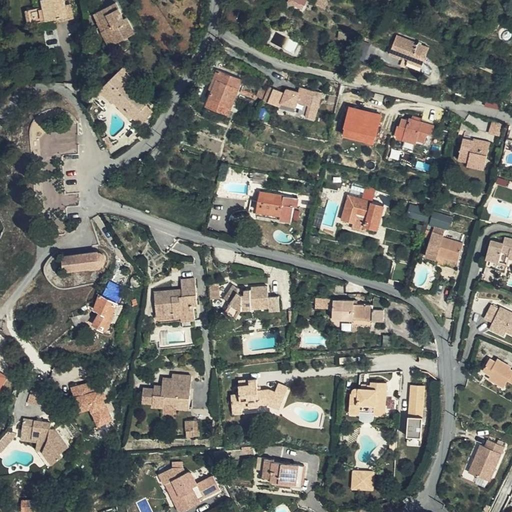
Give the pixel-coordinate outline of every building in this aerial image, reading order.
[(68,16),(66,6),(64,0),(42,0),(44,6),(30,9),(33,23),(54,19),(68,16)] [(97,12),(116,3),(114,0),(110,0),(95,7),(97,12)] [(125,19),(116,3),(97,12),(106,29),(107,28),(115,44),(135,33),(127,17),(125,19)] [(239,23),(243,10),(227,4),(224,17),(239,23)] [(72,5),(66,6),(68,16),(54,19),(54,22),(75,19),(72,5)] [(106,29),(97,12),(94,13),(98,21),(97,22),(101,31),(106,29)] [(109,47),(115,44),(107,28),(106,29),(101,31),(109,47)] [(429,47),(397,35),(390,55),(401,59),(402,57),(409,60),(407,65),(421,71),(429,47)] [(118,72),(127,81),(132,76),(124,67),(118,72)] [(212,90),(220,70),(217,69),(209,89),(212,90)] [(243,79),(220,70),(212,90),(207,104),(230,114),(243,79)] [(123,106),(134,118),(141,124),(153,111),(147,105),(149,102),(127,81),(118,72),(103,87),(116,100),(123,106)] [(264,85),(265,85),(267,85),(268,84),(269,83),(270,82),(270,81),(270,79),(269,78),(268,77),(267,77),(266,77),(264,77),(263,78),(262,79),(262,80),(262,81),(262,83),(263,84),(264,85)] [(263,98),(267,89),(260,86),(256,95),(263,98)] [(111,104),(113,102),(116,100),(103,87),(99,91),(111,104)] [(280,106),(285,93),(270,87),(265,100),(280,106)] [(323,93),(301,87),(297,101),(310,104),(307,116),(317,118),(323,93)] [(487,95),(484,107),(500,110),(501,98),(487,95)] [(113,102),(120,110),(123,106),(116,100),(113,102)] [(351,105),(344,133),(376,140),(383,112),(351,105)] [(130,122),(134,118),(123,106),(120,110),(119,110),(130,122)] [(403,140),(417,143),(418,139),(426,142),(428,134),(432,135),(435,125),(409,118),(409,120),(402,118),(400,127),(406,129),(404,136),(403,140)] [(48,148),(70,150),(72,133),(55,131),(56,122),(37,120),(35,141),(48,142),(48,148)] [(505,138),(507,130),(501,129),(502,122),(492,120),(489,133),(505,138)] [(397,135),(404,136),(406,129),(400,127),(397,135)] [(474,139),(474,140),(473,144),(463,143),(458,164),(484,169),(490,142),(474,139)] [(281,216),(280,219),(292,221),(294,206),(298,207),(300,198),(260,192),(258,211),(281,216)] [(349,195),(342,220),(354,222),(353,227),(364,230),(365,226),(379,229),(385,205),(349,195)] [(428,221),(433,210),(412,202),(408,214),(428,221)] [(441,225),(448,227),(450,218),(438,215),(436,221),(442,222),(441,225)] [(443,236),(445,229),(434,225),(427,251),(438,254),(446,256),(458,261),(463,242),(448,238),(443,236)] [(334,236),(336,230),(321,226),(320,232),(334,236)] [(511,238),(505,237),(504,243),(492,240),(487,259),(499,262),(502,252),(509,253),(508,258),(511,259),(511,238)] [(94,249),(65,252),(67,269),(94,265),(94,267),(103,266),(103,264),(105,262),(107,260),(107,255),(105,252),(102,250),(101,250),(101,249),(94,249)] [(438,254),(427,251),(426,257),(436,260),(438,254)] [(506,264),(508,258),(509,253),(502,252),(499,262),(506,264)] [(444,265),(446,256),(438,254),(436,260),(436,262),(444,265)] [(499,262),(487,259),(485,266),(498,269),(499,262)] [(393,280),(406,282),(409,264),(396,262),(393,280)] [(505,271),(506,264),(499,262),(498,269),(505,271)] [(141,284),(142,280),(140,276),(137,275),(133,275),(131,278),(130,283),(133,286),(138,286),(141,284)] [(173,314),(174,318),(182,317),(183,320),(196,319),(194,305),(199,305),(195,279),(181,280),(182,289),(183,295),(172,296),(171,291),(154,293),(157,316),(173,314)] [(101,293),(100,293),(96,308),(101,311),(95,324),(109,331),(122,304),(119,302),(125,289),(110,281),(104,294),(101,293)] [(238,292),(239,290),(233,286),(224,299),(231,303),(224,314),(235,322),(243,309),(269,307),(269,312),(280,311),(279,296),(268,296),(267,286),(251,287),(251,289),(245,290),(245,294),(241,294),(238,292)] [(317,296),(317,307),(333,307),(333,296),(317,296)] [(354,304),(354,300),(334,299),(334,319),(353,319),(353,317),(373,317),(373,320),(384,320),(384,309),(373,309),(373,305),(357,304),(354,304)] [(511,314),(507,312),(508,310),(500,306),(500,308),(490,304),(484,317),(492,321),(491,323),(506,330),(511,332),(511,314)] [(89,313),(83,315),(86,321),(92,318),(89,313)] [(86,321),(83,315),(73,320),(77,328),(87,323),(86,321)] [(504,334),(506,330),(491,323),(490,327),(504,334)] [(18,369),(23,361),(11,354),(6,362),(18,369)] [(511,381),(511,369),(511,366),(497,358),(496,361),(489,358),(483,370),(491,374),(489,378),(504,387),(508,379),(511,381)] [(177,405),(177,409),(189,409),(191,376),(172,374),(172,379),(163,379),(162,386),(154,386),(154,390),(143,389),(142,403),(153,403),(153,407),(164,408),(164,404),(177,405)] [(102,379),(71,393),(79,411),(93,405),(100,420),(117,413),(102,379)] [(231,395),(232,403),(241,402),(242,407),(268,404),(280,408),(288,387),(279,383),(275,392),(269,389),(258,391),(257,379),(238,381),(239,394),(231,395)] [(382,413),(385,382),(370,380),(370,384),(367,383),(367,388),(359,387),(355,387),(354,387),(353,387),(352,388),(351,390),(351,391),(351,392),(349,391),(348,411),(358,411),(359,403),(373,403),(372,412),(382,413)] [(425,384),(413,383),(411,414),(424,415),(425,384)] [(30,402),(43,404),(45,391),(32,389),(30,402)] [(241,402),(232,403),(233,414),(242,413),(242,407),(241,402)] [(177,415),(177,409),(177,405),(164,404),(164,408),(163,414),(177,415)] [(45,451),(53,462),(64,454),(62,452),(70,446),(56,428),(52,428),(52,422),(24,419),(23,430),(33,432),(33,437),(38,438),(38,441),(37,451),(40,451),(45,451)] [(201,434),(200,419),(188,419),(188,434),(201,434)] [(33,432),(23,430),(22,439),(38,441),(38,438),(33,437),(33,432)] [(0,449),(2,452),(14,440),(6,433),(0,440),(0,449)] [(475,465),(472,463),(469,471),(491,481),(504,446),(488,439),(485,447),(479,444),(474,458),(477,460),(475,465)] [(50,465),(53,462),(45,451),(40,451),(50,465)] [(273,459),(259,457),(258,469),(264,470),(264,476),(272,477),(271,481),(302,485),(304,466),(273,461),(273,459)] [(200,499),(220,489),(214,475),(198,483),(193,486),(190,479),(195,476),(192,472),(192,471),(191,471),(190,471),(189,471),(187,472),(184,466),(173,467),(160,474),(165,484),(166,484),(173,480),(183,499),(176,502),(181,511),(195,505),(197,500),(200,499)] [(373,471),(353,470),(352,487),(372,488),(373,471)] [(193,486),(198,483),(195,476),(190,479),(193,486)] [(176,502),(183,499),(173,480),(166,484),(176,502)] [(35,511),(36,511),(36,501),(36,499),(22,499),(22,511),(35,511)]
